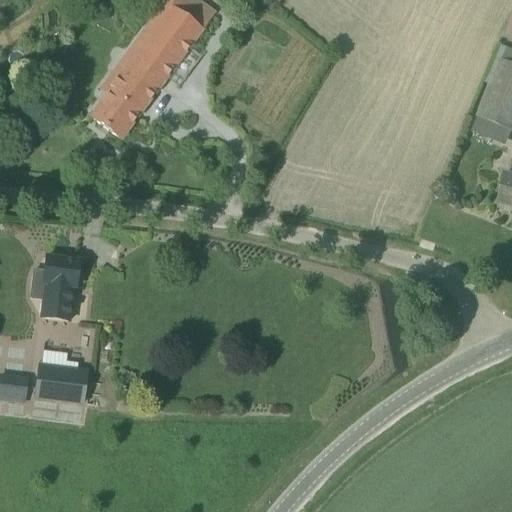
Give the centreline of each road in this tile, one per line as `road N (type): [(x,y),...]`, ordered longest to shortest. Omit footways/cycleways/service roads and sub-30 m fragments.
road 1 (unclassified): [(486,350),(471,301),(443,276),(403,262),(197,215),(0,193)]
road 2 (unclassified): [(282,511),(325,461),(411,393),(486,350)]
